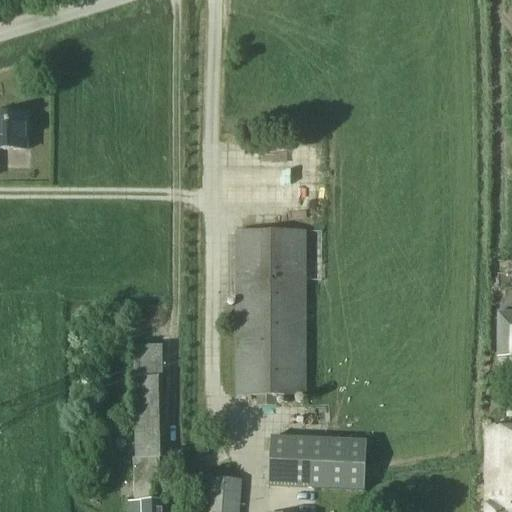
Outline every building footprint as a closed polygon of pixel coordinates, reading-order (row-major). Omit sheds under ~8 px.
[(0,117),(0,151),(27,152),(27,118),(0,117)] [(252,153),(251,183),(295,184),(296,155),(252,153)] [(235,233),(235,398),(256,398),(256,408),(275,408),(275,398),(306,399),(306,233),(235,233)] [(511,313),(497,314),(497,358),(509,359),(510,361),(511,361),(511,313)] [(159,364),(133,364),(133,380),(159,380),(159,364)] [(160,479),(160,460),(166,460),(164,380),(159,380),(133,380),(135,459),(133,459),(134,503),(139,503),(138,511),(165,511),(165,503),(152,503),(152,479),(160,479)] [(511,511),(511,430),(487,430),(485,511),(511,511)] [(367,443),(269,440),(268,489),(366,491),(367,443)] [(239,511),(242,482),(208,479),(204,511),(239,511)]
